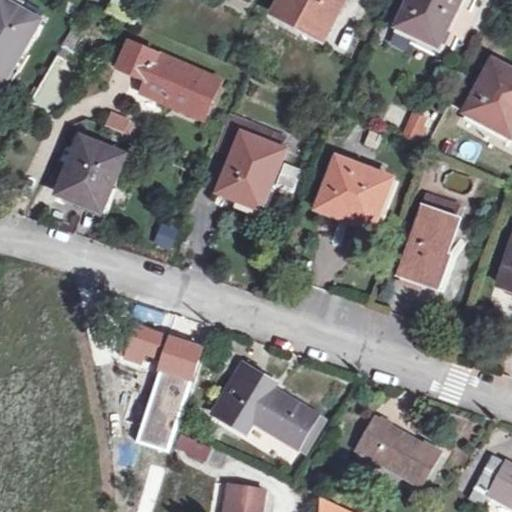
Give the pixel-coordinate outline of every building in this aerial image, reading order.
[(0,78),(16,52),(23,56),(42,23),(5,0),(4,0),(0,7),(0,78)] [(323,37),(342,0),(286,0),(280,14),(323,37)] [(465,0),(416,0),(402,32),(444,50),(465,0)] [(137,23),(144,9),(131,4),(124,17),(137,23)] [(75,59),(85,40),(72,33),(62,52),(75,59)] [(206,120),(223,80),(134,43),(122,70),(149,81),(150,80),(172,89),(166,103),(206,120)] [(0,82),(5,85),(23,56),(16,52),(0,78),(0,82)] [(511,136),(511,70),(499,64),(471,116),(511,136)] [(129,133),(134,120),(118,113),(112,126),(129,133)] [(219,146),(239,155),(248,132),(257,136),(261,126),(232,114),(219,146)] [(423,145),(433,121),(419,115),(408,139),(423,145)] [(261,126),(257,136),(283,146),(288,136),(261,126)] [(382,149),(387,137),(370,129),(364,142),(382,149)] [(270,202),(290,149),(283,146),(257,136),(248,132),(239,155),(226,190),(245,197),(247,193),(270,202)] [(103,214),(127,159),(85,141),(62,196),(103,214)] [(379,221),(396,179),(343,159),(326,206),(345,213),(347,208),(379,221)] [(171,193),(175,182),(163,176),(158,188),(171,193)] [(433,194),(428,206),(460,219),(465,206),(433,194)] [(460,219),(428,206),(401,275),(429,285),(442,254),(450,256),(464,220),(460,219)] [(172,250),(180,228),(161,221),(154,244),(172,250)] [(429,285),(445,292),(458,260),(450,256),(442,254),(429,285)] [(131,347),(153,355),(160,335),(139,327),(131,347)] [(269,388),(273,382),(248,366),(218,414),(244,430),(251,418),(301,449),(321,417),(306,407),(304,410),(269,388)] [(425,445),(423,448),(380,422),(362,451),(422,487),(442,455),(425,445)] [(207,460),(214,448),(185,434),(179,447),(207,460)] [(511,466),(495,457),(478,487),(492,495),(511,506),(511,466)] [(263,511),(266,490),(230,485),(226,511),(263,511)] [(482,511),(492,495),(478,487),(466,509),(471,511),(482,511)]
